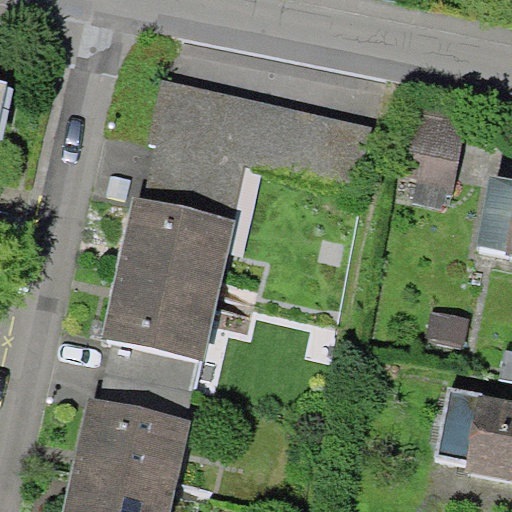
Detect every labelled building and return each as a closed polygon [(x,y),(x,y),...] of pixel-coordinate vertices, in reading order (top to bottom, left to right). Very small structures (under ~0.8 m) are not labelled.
[(153,156),(175,161),(189,101),(159,94),(145,154),(153,156)] [(175,161),(204,168),(218,108),(189,101),(175,161)] [(204,168),(234,175),(248,115),(218,108),(204,168)] [(244,177),(264,182),(278,122),(248,115),(234,175),(244,177)] [(264,182),(294,189),(308,129),(278,122),(264,182)] [(462,133),(408,123),(397,179),(418,183),(416,197),(448,203),(462,133)] [(294,189),(324,196),(338,136),(308,129),(294,189)] [(324,196),(353,203),(367,143),(338,136),(324,196)] [(153,156),(138,219),(229,240),(244,177),(234,175),(204,168),(175,161),(153,156)] [(476,258),(511,265),(511,198),(489,193),(476,258)] [(138,219),(123,282),(214,303),(229,240),(138,219)] [(191,402),(214,303),(123,282),(100,380),(191,402)] [(498,385),(511,387),(511,361),(503,359),(498,385)] [(100,380),(76,480),(168,501),(191,402),(100,380)] [(481,407),(445,401),(431,469),(467,476),(466,482),(511,490),(511,422),(479,416),(481,407)] [(76,480),(68,511),(165,511),(168,501),(76,480)]
